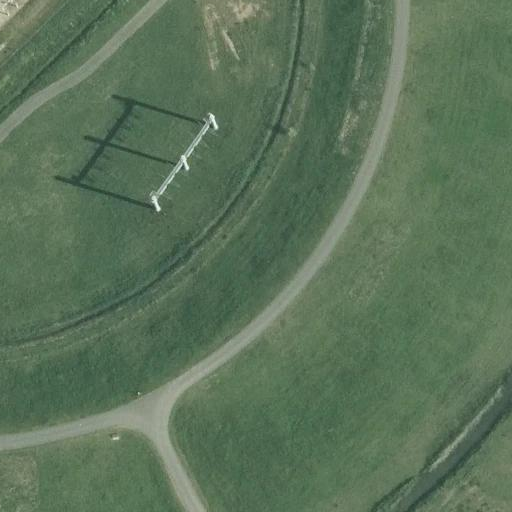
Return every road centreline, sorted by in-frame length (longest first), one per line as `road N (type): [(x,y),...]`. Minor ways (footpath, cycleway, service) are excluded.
road 1 (unclassified): [(148,410),(241,328),(339,223),(407,73),(418,0)]
road 2 (unclassified): [(0,444),(148,410)]
